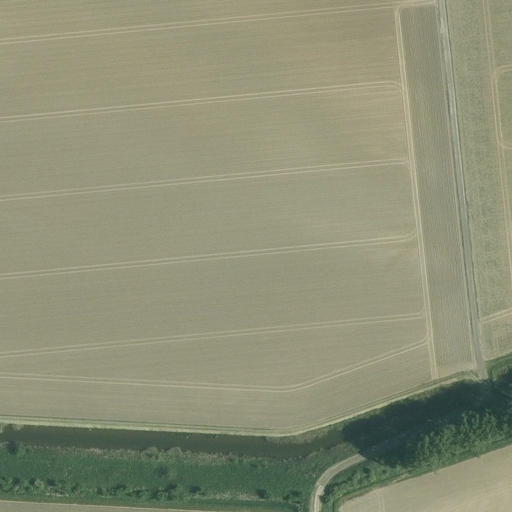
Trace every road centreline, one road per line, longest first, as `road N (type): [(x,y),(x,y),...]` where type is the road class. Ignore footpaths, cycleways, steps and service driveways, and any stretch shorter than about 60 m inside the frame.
road 1 (track): [(480,369),(443,0)]
road 2 (track): [(480,369),(481,402),(336,469),(319,488)]
